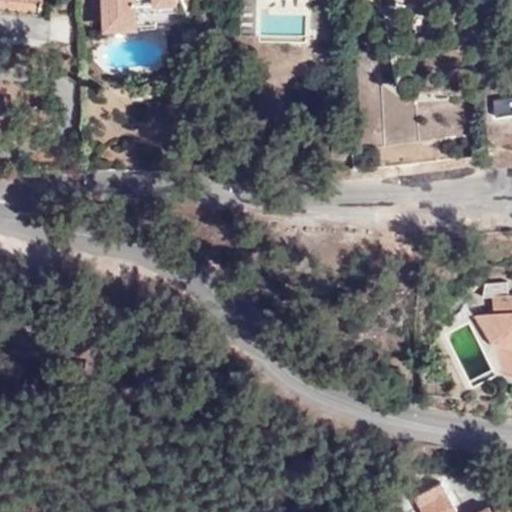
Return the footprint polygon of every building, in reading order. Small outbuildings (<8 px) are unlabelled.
[(0,0),(0,10),(42,14),(42,0),(0,0)] [(177,0),(103,0),(106,30),(157,26),(157,13),(178,12),(177,0)] [(497,114),(511,112),(511,96),(494,98),(497,114)] [(511,294),(510,294),(509,282),(487,283),(484,297),(493,297),(494,313),(475,315),(491,339),(495,341),(499,369),(511,374),(511,294)] [(415,498),(421,510),(449,494),(442,481),(415,498)] [(449,494),(421,510),(422,511),(509,511),(505,504),(493,511),(490,506),(478,511),(454,511),(455,511),(458,510),(449,494)]
